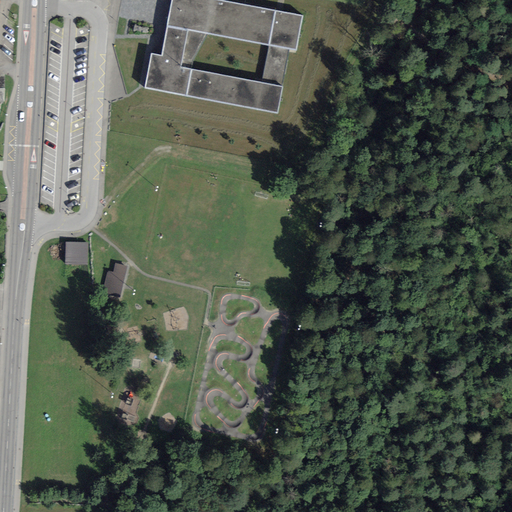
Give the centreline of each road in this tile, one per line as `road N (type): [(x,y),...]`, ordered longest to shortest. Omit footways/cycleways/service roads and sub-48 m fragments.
road 1 (secondary): [(3,511),(32,0)]
road 2 (track): [(427,45),(391,36),(369,54),(313,155),(296,162),(106,127)]
